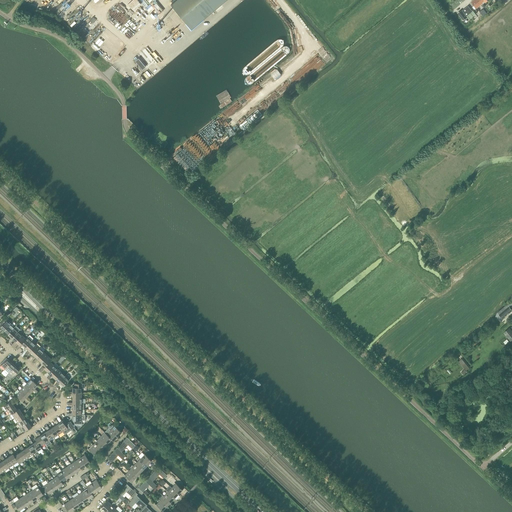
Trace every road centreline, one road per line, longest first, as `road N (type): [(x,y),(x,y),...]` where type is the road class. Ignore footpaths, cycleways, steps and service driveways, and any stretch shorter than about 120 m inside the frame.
road 1 (unclassified): [(487,468),(134,136),(115,88),(68,42),(0,9)]
road 2 (unclassified): [(364,511),(0,168)]
road 3 (tertiary): [(262,511),(0,260)]
road 4 (residential): [(0,453),(61,410),(55,394),(8,351)]
